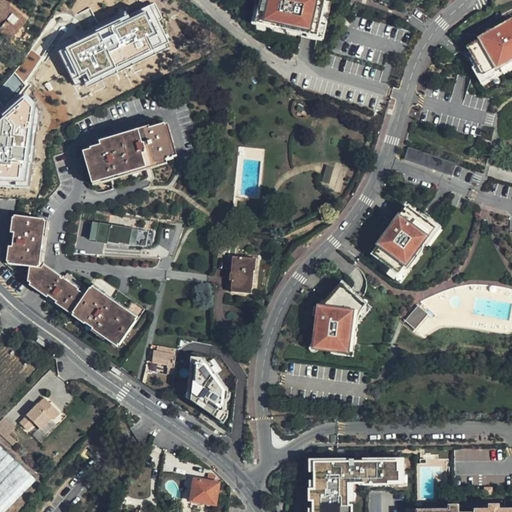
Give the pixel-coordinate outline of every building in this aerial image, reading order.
[(2,0),(0,0),(0,24),(1,25),(0,26),(0,31),(10,40),(24,23),(27,19),(2,0)] [(66,0),(27,59),(92,102),(102,85),(115,94),(128,74),(142,82),(187,12),(170,0),(66,0)] [(279,24),(254,18),(257,1),(252,0),(249,0),(245,25),(277,32),(279,24)] [(257,0),(257,1),(254,18),(279,24),(291,26),(316,32),(323,0),(257,0)] [(320,15),(316,32),(291,26),(290,35),(324,42),(330,17),(320,15)] [(511,21),(491,33),(480,40),(466,47),(472,58),(482,77),(511,60),(511,21)] [(28,27),(24,23),(10,40),(16,45),(28,27)] [(478,36),(480,40),(491,33),(489,30),(478,36)] [(511,60),(482,77),(472,58),(466,61),(471,69),(467,71),(477,89),(493,80),(491,77),(499,73),(501,76),(511,69),(511,65),(511,60)] [(77,150),(84,178),(83,179),(91,178),(92,180),(166,163),(163,148),(164,147),(160,128),(133,134),(133,133),(96,142),(97,146),(77,150)] [(454,163),(408,147),(404,158),(450,173),(454,163)] [(325,164),(321,186),(339,189),(344,167),(325,164)] [(383,240),(372,255),(386,265),(399,274),(415,252),(422,242),(433,226),(420,216),(407,207),(400,216),(392,227),(387,233),(383,240)] [(392,227),(400,216),(397,214),(389,224),(392,227)] [(422,214),(420,216),(433,226),(422,242),(427,246),(441,227),(422,214)] [(48,224),(15,220),(13,236),(17,237),(15,252),(11,251),(9,267),(41,272),(42,266),(48,224)] [(94,221),(90,239),(119,244),(120,240),(141,244),(143,231),(94,221)] [(120,240),(119,244),(130,246),(147,247),(150,232),(143,231),(141,244),(120,240)] [(415,252),(399,274),(386,265),(382,270),(400,283),(409,270),(408,270),(410,268),(411,268),(420,256),(415,252)] [(256,259),(232,255),(230,273),(231,273),(228,289),(240,291),(240,288),(250,290),(253,271),(254,272),(256,259)] [(41,272),(32,271),(30,289),(40,295),(76,318),(74,320),(88,329),(89,328),(96,333),(95,336),(121,352),(139,323),(95,292),(89,300),(54,274),(42,266),(41,272)] [(347,289),(360,300),(358,303),(363,308),(352,321),(348,352),(332,350),(332,354),(354,357),(358,324),(372,308),(344,282),(339,287),(345,292),(347,289)] [(332,350),(348,352),(352,321),(363,308),(358,303),(360,300),(347,289),(345,292),(339,287),(320,308),(319,317),(318,324),(317,332),(315,343),(315,348),(320,349),(332,350)] [(319,317),(320,308),(325,302),(323,300),(316,308),(315,308),(314,316),(319,317)] [(416,305),(403,321),(415,330),(427,315),(416,305)] [(16,332),(0,349),(0,415),(11,404),(50,362),(16,332)] [(315,348),(315,343),(313,344),(311,345),(310,348),(311,351),(314,353),(317,353),(319,351),(320,349),(315,348)] [(157,348),(156,354),(176,358),(177,352),(157,348)] [(152,362),(167,365),(167,367),(168,367),(172,368),(173,368),(176,358),(156,354),(154,354),(152,362)] [(192,364),(188,402),(211,417),(218,408),(219,391),(200,365),(192,364)] [(45,398),(21,423),(27,430),(29,428),(34,423),(40,428),(52,416),(48,413),(54,407),(45,398)] [(54,407),(48,413),(52,416),(57,410),(54,407)] [(4,418),(0,422),(0,431),(13,444),(17,440),(10,435),(16,429),(4,418)] [(0,511),(4,511),(36,480),(0,444),(0,511)] [(454,461),(489,460),(489,448),(454,450),(454,461)] [(364,460),(364,463),(400,462),(400,471),(402,471),(402,484),(391,484),(391,486),(406,486),(406,459),(364,460)] [(315,473),(315,463),(351,463),(351,461),(351,460),(311,460),(311,473),(315,473)] [(355,511),(355,506),(351,506),(351,486),(365,485),(365,487),(391,487),(391,486),(391,484),(402,484),(402,471),(400,471),(400,462),(364,463),(356,463),(356,461),(351,461),(351,463),(315,463),(315,473),(316,490),(310,490),(310,503),(314,503),(314,509),(314,511),(355,511)] [(217,504),(220,484),(216,483),(217,476),(209,475),(208,482),(195,480),(192,500),(217,504)] [(494,487),(486,487),(486,495),(494,495),(494,487)]
